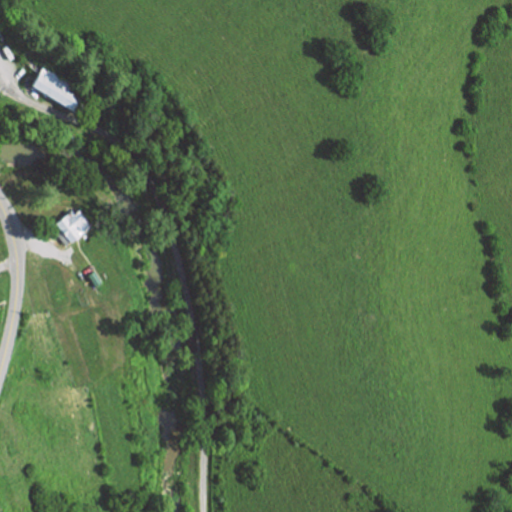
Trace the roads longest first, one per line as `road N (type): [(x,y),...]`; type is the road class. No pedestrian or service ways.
road 1 (residential): [(204,511),(201,364),(159,194),(117,140),(0,79)]
road 2 (secondary): [(0,366),(16,286),(0,202)]
